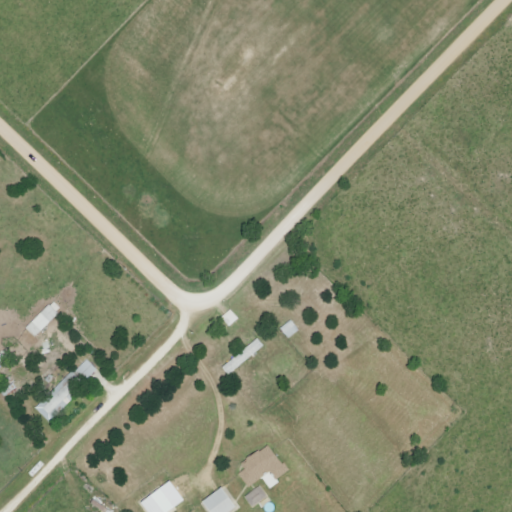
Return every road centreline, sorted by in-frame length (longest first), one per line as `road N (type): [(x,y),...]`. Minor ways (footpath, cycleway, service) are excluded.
road 1 (residential): [(0,120),(190,310),(219,298),(246,272),(504,0)]
road 2 (residential): [(190,310),(0,511)]
